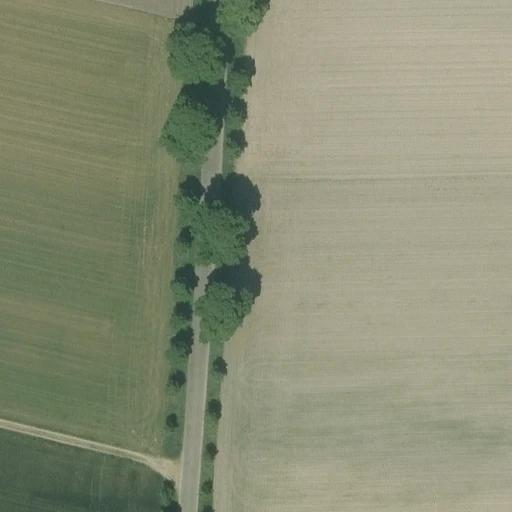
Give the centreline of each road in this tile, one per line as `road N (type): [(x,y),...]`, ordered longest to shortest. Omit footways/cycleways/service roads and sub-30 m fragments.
road 1 (unclassified): [(184,511),(215,0)]
road 2 (track): [(185,473),(0,428)]
